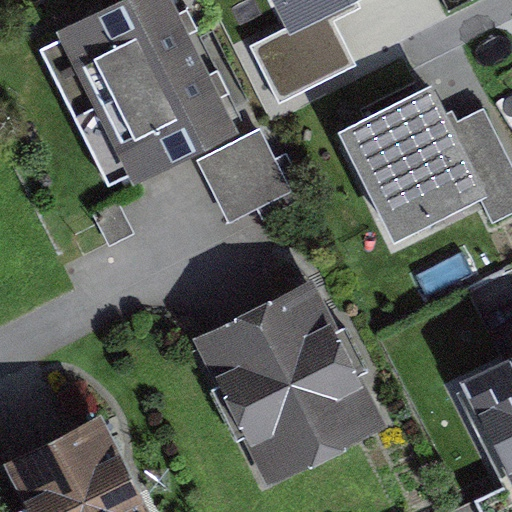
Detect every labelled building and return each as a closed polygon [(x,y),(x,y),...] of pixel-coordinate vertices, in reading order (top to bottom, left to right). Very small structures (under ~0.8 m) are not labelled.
[(99,104),(192,58),(163,0),(126,0),(63,31),(99,104)] [(284,0),(295,21),(337,0),(284,0)] [(135,176),(228,131),(192,58),(99,104),(135,176)] [(433,92),(342,136),(393,242),(482,200),(493,222),(511,212),(511,166),(485,111),(451,128),(433,92)] [(375,426),(308,292),(208,342),(275,476),(375,426)] [(511,365),(464,389),(511,485),(511,365)] [(140,511),(98,427),(12,470),(33,511),(140,511)]
